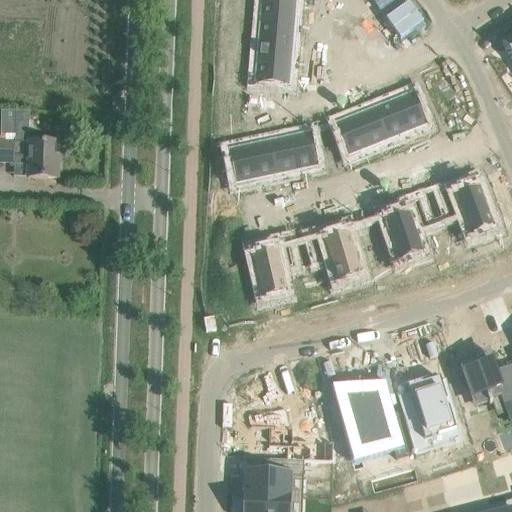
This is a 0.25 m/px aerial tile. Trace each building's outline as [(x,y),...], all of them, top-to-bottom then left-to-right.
[(263,1),(259,43),(294,46),(298,4),(263,1)] [(504,45),(503,46),(511,60),(511,40),(504,46),(504,45)] [(259,43),(255,85),(290,88),(294,46),(259,43)] [(414,95),(375,110),(388,143),(427,127),(414,95)] [(375,110),(336,126),(349,159),(388,143),(375,110)] [(0,162),(13,162),(13,158),(31,159),(30,179),(38,179),(58,180),(59,145),(49,145),(39,145),(31,144),(31,145),(30,145),(31,111),(2,111),(1,135),(16,135),(16,144),(14,144),(0,143),(0,162)] [(311,134),(270,143),(277,178),(319,169),(311,134)] [(270,143),(229,152),(236,187),(277,178),(270,143)] [(477,181),(441,195),(450,220),(462,216),(471,240),(495,230),(477,181)] [(419,203),(383,215),(399,265),(424,257),(416,233),(428,229),(419,203)] [(348,228),(311,239),(319,265),(330,261),(338,286),(363,279),(348,228)] [(289,242),(251,251),(263,302),(288,296),(283,271),(295,269),(289,242)] [(462,369),(458,370),(459,374),(462,383),(464,387),(468,385),(473,400),(474,400),(476,407),(489,402),(490,406),(493,405),(492,401),(503,397),(504,397),(509,410),(511,409),(511,370),(495,377),(492,368),(491,365),(494,364),(492,358),(491,358),(490,354),(484,358),(483,357),(477,361),(476,358),(460,364),(462,368),(461,368),(462,369)] [(415,414),(403,417),(415,458),(446,448),(440,431),(455,427),(454,423),(459,421),(446,380),(441,382),(439,378),(422,384),(422,383),(407,388),(415,414)] [(357,396),(344,400),(352,428),(344,430),(355,467),(392,456),(397,473),(408,470),(392,416),(383,419),(376,394),(358,399),(357,396)] [(247,433),(246,449),(290,451),(289,463),(305,464),(333,465),(334,447),(294,445),(294,433),(290,433),(286,411),(247,418),(250,433),(247,433)] [(489,412),(466,420),(481,465),(504,458),(489,412)] [(245,473),(244,497),(292,499),(292,478),(304,478),(305,464),(289,463),(269,462),(269,474),(245,473)] [(244,497),(243,511),(291,511),(292,499),(244,497)] [(511,511),(511,502),(487,509),(487,511),(511,511)]
